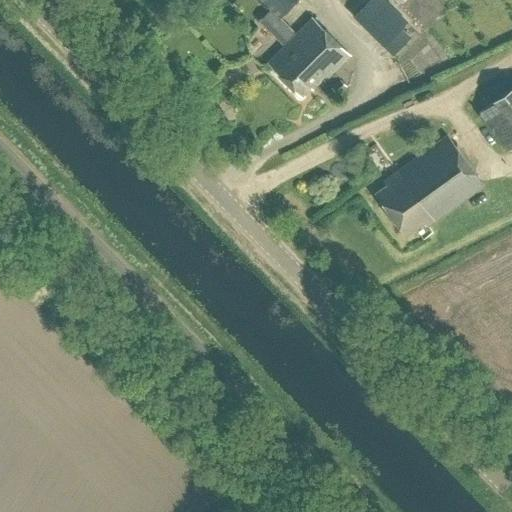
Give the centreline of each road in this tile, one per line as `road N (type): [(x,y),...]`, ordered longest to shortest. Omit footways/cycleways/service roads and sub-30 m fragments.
road 1 (tertiary): [(511,491),(26,0)]
road 2 (unclassified): [(356,511),(0,147)]
road 3 (track): [(225,200),(511,57)]
